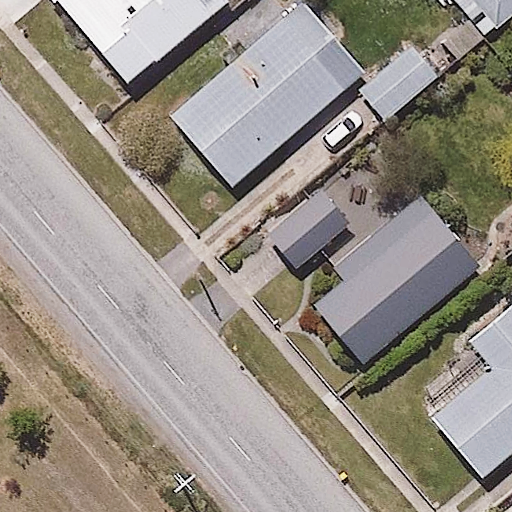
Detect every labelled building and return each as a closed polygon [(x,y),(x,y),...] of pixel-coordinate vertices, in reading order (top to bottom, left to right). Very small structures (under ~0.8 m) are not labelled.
[(50,0),(124,88),(226,5),(221,0),(50,0)] [(511,14),(511,0),(460,0),(491,33),(511,14)] [(228,189),(361,75),(300,5),(163,120),(228,189)] [(388,130),(438,78),(410,50),(359,102),(388,130)] [(291,269),(342,225),(315,193),(264,236),(291,269)] [(511,197),(502,205),(511,217),(511,197)] [(357,364),(475,265),(413,199),(330,270),(342,284),(310,310),(357,364)] [(428,419),(481,480),(511,451),(511,308),(510,306),(464,342),(486,369),(428,419)]
